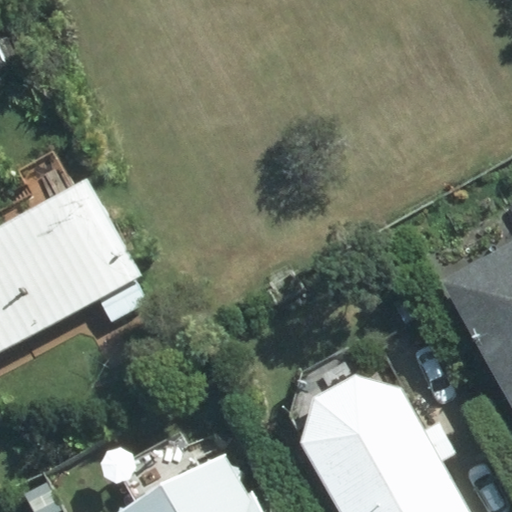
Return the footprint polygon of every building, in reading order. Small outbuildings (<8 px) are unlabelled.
[(11,39),(0,42),(0,66),(19,59),(11,39)] [(0,364),(109,306),(116,319),(144,304),(137,292),(150,285),(102,196),(0,250),(0,364)] [(511,274),(463,302),(511,389),(511,274)] [(334,417),(322,462),(349,511),(475,511),(419,407),(375,395),(334,417)] [(262,511),(233,461),(141,511),(262,511)]
